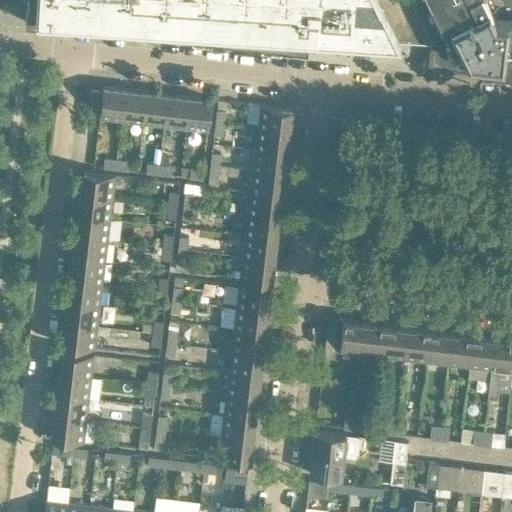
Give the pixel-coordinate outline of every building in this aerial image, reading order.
[(27,0),(25,19),(63,24),(64,18),(306,47),(308,32),(311,9),(235,0),(27,0)] [(425,26),(420,16),(411,0),(235,0),(311,9),(308,32),(422,40),(423,27),(425,26)] [(511,0),(428,0),(433,9),(420,16),(425,26),(423,27),(422,40),(429,40),(425,66),(499,75),(501,67),(508,67),(507,70),(511,70),(511,0)] [(98,116),(99,116),(121,119),(124,87),(103,84),(102,90),(98,116)] [(146,90),(124,87),(121,119),(142,121),(146,90)] [(86,114),(98,116),(102,90),(89,88),(86,114)] [(142,121),(164,124),(168,92),(146,90),(142,121)] [(190,95),(168,92),(164,124),(186,127),(190,95)] [(208,129),(212,98),(190,95),(186,127),(208,129)] [(258,125),(289,129),(292,107),(260,103),(258,125)] [(216,108),(215,120),(224,121),(226,109),(216,108)] [(223,134),(224,121),(215,120),(213,133),(223,134)] [(287,151),(289,129),(258,125),(255,147),(287,151)] [(252,169),(284,172),(287,151),(255,147),(252,169)] [(210,164),(219,165),(220,152),(211,151),(210,164)] [(115,167),(116,158),(104,157),(103,166),(115,167)] [(129,159),(116,158),(115,167),(128,169),(129,159)] [(147,161),(145,171),(158,173),(160,163),(147,161)] [(172,165),(160,163),(158,173),(171,174),(172,165)] [(210,164),(208,176),(218,177),(218,173),(231,175),(232,166),(219,165),(210,164)] [(190,167),(189,176),(202,178),(203,168),(190,167)] [(282,194),(284,172),(252,169),(250,190),(282,194)] [(81,191),(113,195),(115,174),(83,170),(81,191)] [(168,189),(167,202),(176,203),(178,190),(168,189)] [(247,212),(279,216),(282,194),(250,190),(247,212)] [(113,195),(81,191),(78,213),(110,217),(113,195)] [(184,191),(182,204),(192,205),(193,193),(184,191)] [(228,200),(226,210),(234,210),(235,201),(228,200)] [(165,214),(175,216),(176,203),(167,202),(165,214)] [(190,218),(192,205),(182,204),(181,217),(190,218)] [(276,238),(279,216),(247,212),(245,234),(276,238)] [(110,217),(78,213),(76,235),(107,239),(110,217)] [(163,232),(162,245),(171,246),(173,233),(163,232)] [(242,256),(274,259),(276,238),(245,234),(242,256)] [(107,239),(76,235),(73,257),(105,260),(107,239)] [(179,235),(177,248),(187,249),(188,236),(179,235)] [(160,258),(170,259),(171,246),(162,245),(160,258)] [(187,249),(177,248),(176,261),(185,262),(187,249)] [(271,281),(274,259),(242,256),(239,277),(271,281)] [(105,260),(73,257),(70,278),(102,282),(105,260)] [(158,276),(157,288),(166,290),(168,277),(158,276)] [(102,282),(70,278),(68,300),(99,304),(102,282)] [(271,287),(239,283),(236,305),(268,309),(271,287)] [(173,284),(171,297),(181,298),(182,285),(173,284)] [(155,301),(165,302),(166,290),(157,288),(155,301)] [(179,311),(181,298),(171,297),(170,310),(179,311)] [(99,304),(68,300),(65,322),(97,325),(99,304)] [(234,327),(265,330),(268,309),(236,305),(234,327)] [(364,320),(343,318),(339,350),(361,352),(364,320)] [(153,319),(152,332),(161,333),(163,320),(153,319)] [(386,323),(364,320),(361,352),(382,355),(386,323)] [(94,347),(97,325),(65,322),(62,343),(94,347)] [(408,326),(386,323),(382,355),(404,357),(408,326)] [(429,328),(408,326),(404,357),(426,360),(429,328)] [(231,348),(263,352),(265,330),(234,327),(231,348)] [(168,328),(166,341),(176,342),(177,329),(168,328)] [(451,331),(429,328),(426,360),(447,362),(451,331)] [(473,333),(451,331),(447,362),(469,365),(473,333)] [(152,332),(150,345),(159,346),(161,333),(152,332)] [(476,334),(473,333),(469,365),(491,368),(494,336),(484,335),(476,334)] [(511,337),(494,336),(491,368),(489,384),(487,397),(497,398),(498,390),(510,391),(510,386),(511,371),(511,337)] [(174,355),(176,342),(166,341),(165,353),(174,355)] [(228,370),(260,374),(263,352),(231,348),(228,370)] [(62,349),(59,371),(91,375),(93,353),(62,349)] [(147,369),(146,381),(155,383),(157,370),(147,369)] [(226,392),(258,395),(260,374),(228,370),(226,392)] [(59,371),(56,393),(88,397),(91,375),(59,371)] [(162,371),(161,384),(170,385),(172,372),(162,371)] [(144,394),(154,396),(155,383),(146,381),(144,394)] [(169,398),(170,385),(161,384),(159,397),(169,398)] [(223,413),(255,417),(258,395),(226,392),(223,413)] [(56,393),(54,415),(86,419),(88,397),(56,393)] [(142,412),(140,425),(150,427),(152,414),(142,412)] [(221,435),(252,439),(255,417),(223,413),(221,435)] [(345,413),(343,426),(352,427),(353,414),(345,413)] [(363,416),(353,414),(352,427),(361,429),(363,416)] [(83,441),(86,419),(54,415),(51,437),(83,441)] [(157,415),(156,427),(165,429),(167,416),(157,415)] [(388,419),(386,431),(395,433),(397,420),(388,419)] [(406,421),(397,420),(395,433),(404,434),(406,421)] [(431,424),(429,437),(438,438),(440,425),(431,424)] [(140,425),(138,447),(147,448),(150,427),(140,425)] [(449,426),(440,425),(438,438),(447,439),(449,426)] [(164,441),(165,429),(156,427),(154,440),(164,441)] [(314,429),(312,451),(355,456),(356,453),(357,451),(358,440),(358,438),(358,435),(314,429)] [(482,443),(483,430),(474,429),(472,442),(482,443)] [(492,431),(483,430),(482,443),(490,444),(492,431)] [(252,439),(221,435),(218,457),(250,461),(252,439)] [(395,439),(392,460),(405,462),(405,458),(407,440),(395,439)] [(61,444),(60,453),(72,455),(73,446),(61,444)] [(87,447),(73,446),(72,455),(86,457),(87,447)] [(102,458),(117,460),(118,451),(103,449),(102,458)] [(132,453),(118,451),(117,460),(131,462),(132,453)] [(355,456),(312,451),(309,472),(341,476),(344,455),(355,456)] [(161,456),(146,454),(145,464),(160,465),(161,456)] [(161,456),(160,465),(173,467),(174,458),(161,456)] [(191,460),(190,469),(204,471),(205,461),(191,460)] [(402,483),(405,462),(392,460),(390,482),(402,483)] [(226,464),(205,461),(204,471),(218,472),(217,475),(224,476),(226,464)] [(435,493),(436,494),(439,462),(428,461),(425,484),(436,486),(435,493)] [(462,465),(439,462),(436,494),(449,495),(450,487),(459,488),(462,465)] [(226,464),(224,476),(233,477),(234,474),(246,476),(247,466),(226,464)] [(483,467),(462,465),(459,488),(481,491),(483,467)] [(481,491),(501,494),(503,470),(483,467),(481,491)] [(511,471),(503,470),(501,494),(511,494),(511,471)] [(328,497),(330,481),(309,478),(307,494),(328,497)] [(351,483),(330,481),(328,497),(329,489),(349,492),(351,483)] [(359,484),(358,493),(370,494),(371,485),(359,484)] [(383,487),(371,485),(370,494),(382,496),(383,487)] [(427,511),(429,495),(415,494),(412,511),(427,511)] [(44,511),(65,511),(67,501),(46,499),(44,511)] [(65,511),(87,511),(89,504),(67,501),(65,511)]
